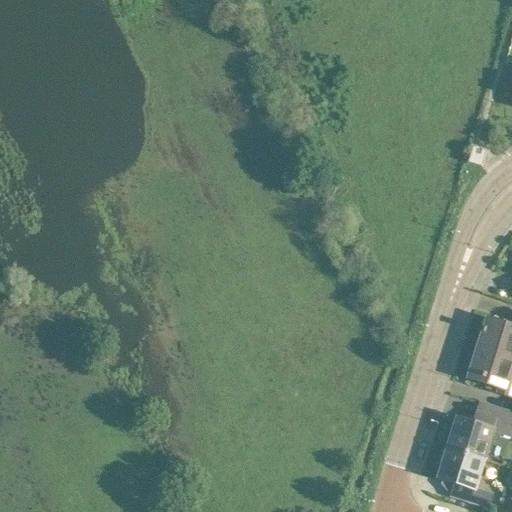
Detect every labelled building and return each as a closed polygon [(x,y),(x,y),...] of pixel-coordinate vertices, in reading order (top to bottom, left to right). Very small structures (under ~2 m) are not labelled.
[(468,163),(482,167),(487,150),(473,146),(468,163)] [(511,328),(488,320),(485,329),(484,329),(482,334),(484,335),(479,350),(511,360),(511,328)] [(511,377),(510,377),(511,371),(511,360),(479,350),(470,380),(500,389),(499,394),(511,397),(511,377)] [(457,419),(448,449),(484,461),(493,431),(510,436),(511,430),(511,414),(479,404),(473,423),(457,419)] [(475,490),(484,461),(448,449),(438,480),(454,485),(450,496),(488,508),(492,495),(475,490)]
